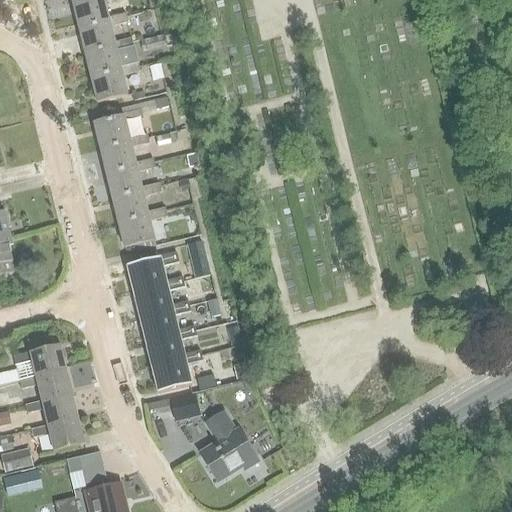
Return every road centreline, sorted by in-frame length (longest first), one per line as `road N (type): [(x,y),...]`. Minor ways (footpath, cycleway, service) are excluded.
road 1 (track): [(482,405),(450,358),(394,339),(366,340),(342,354),(311,405),(314,430),(345,487)]
road 2 (residential): [(88,299),(30,66),(0,37)]
road 3 (secondary): [(303,511),(511,388)]
road 4 (residential): [(177,511),(117,405),(88,299)]
